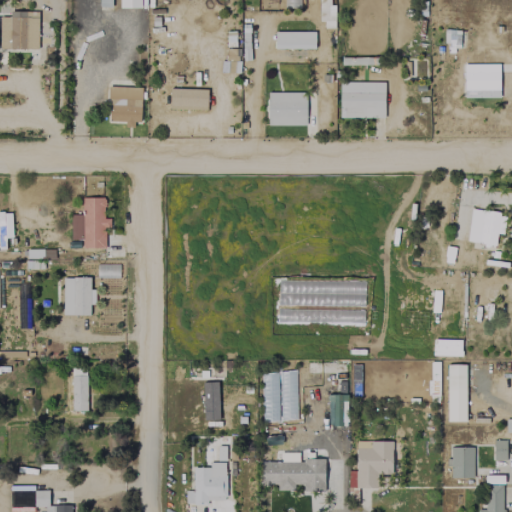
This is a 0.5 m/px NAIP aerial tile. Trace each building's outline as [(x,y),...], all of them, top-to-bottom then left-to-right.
[(111,0),(98,0),(99,7),(111,8),(111,0)] [(119,0),(120,8),(141,7),(140,0),(119,0)] [(0,48),(38,49),(38,12),(10,11),(10,17),(0,16),(0,48)] [(444,45),(459,46),(460,30),(444,30),(444,45)] [(315,32),(274,32),(274,49),(314,49),(315,32)] [(499,98),(499,64),(463,64),(464,98),(499,98)] [(385,84),(340,82),(339,117),(384,119),(385,84)] [(108,121),(125,122),(124,125),(140,125),(141,87),(109,87),(108,121)] [(169,109),(206,110),(207,89),(170,88),(169,109)] [(305,126),(306,93),(267,92),(267,125),(305,126)] [(104,248),(105,227),(110,228),(110,218),(104,218),(104,198),(82,198),(82,215),(71,215),(71,240),(82,240),(82,248),(104,248)] [(467,242),(495,245),(496,233),(503,234),(505,213),(471,210),(467,242)] [(5,238),(11,238),(10,212),(0,212),(0,249),(5,249),(5,238)] [(47,259),(47,250),(33,249),(33,258),(47,259)] [(90,278),(63,278),(62,315),(89,315),(89,305),(94,305),(94,289),(89,289),(90,278)] [(447,422),(465,421),(465,365),(446,365),(447,422)] [(86,411),(86,368),(71,368),(72,411),(86,411)] [(346,394),(326,395),(327,426),(347,426),(346,394)] [(392,442),(356,441),(355,473),(348,473),(347,488),(377,488),(377,474),(391,475),(392,442)] [(506,460),(505,441),(493,441),(493,460),(506,460)] [(225,447),(216,446),(215,461),(225,462),(225,447)] [(472,447),(450,447),(450,478),(473,478),(472,447)] [(324,461),(260,461),(260,484),(276,484),(276,490),(294,490),(294,484),(302,484),(302,492),(324,492),(324,461)] [(225,462),(208,463),(208,468),(193,468),(193,491),(185,491),(186,503),(226,502),(225,462)] [(502,511),(502,485),(485,485),(485,510),(477,510),(476,511),(502,511)] [(70,511),(71,506),(48,506),(48,491),(33,491),(33,486),(10,486),(10,507),(44,507),(44,511),(70,511)]
